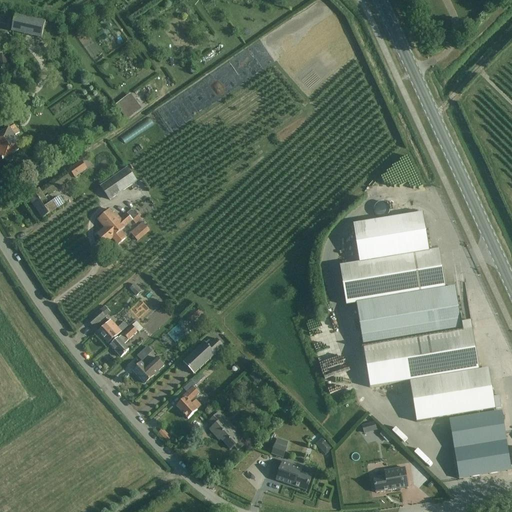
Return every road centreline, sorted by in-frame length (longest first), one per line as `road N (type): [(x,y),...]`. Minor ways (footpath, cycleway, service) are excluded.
road 1 (residential): [(232,511),(177,472),(88,372),(0,241)]
road 2 (secondary): [(511,286),(378,0)]
